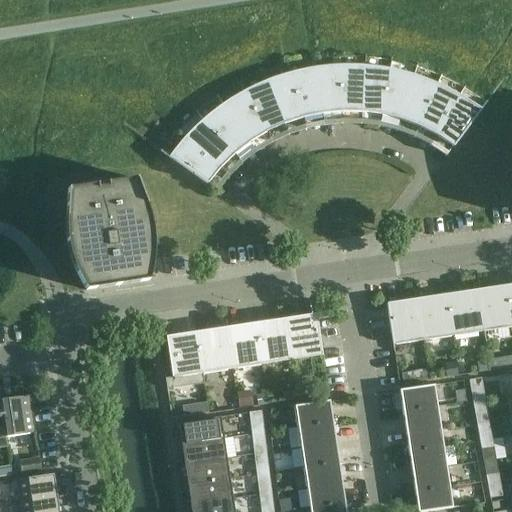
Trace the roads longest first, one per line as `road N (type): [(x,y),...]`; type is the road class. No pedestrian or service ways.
road 1 (residential): [(347,272),(423,176),(423,165),(389,145),(321,140),(264,160),(238,193),(329,275)]
road 2 (residential): [(66,348),(66,325),(79,315),(329,275)]
road 3 (residential): [(381,511),(347,272)]
road 4 (residential): [(347,272),(511,249)]
road 5 (residential): [(91,511),(66,348)]
